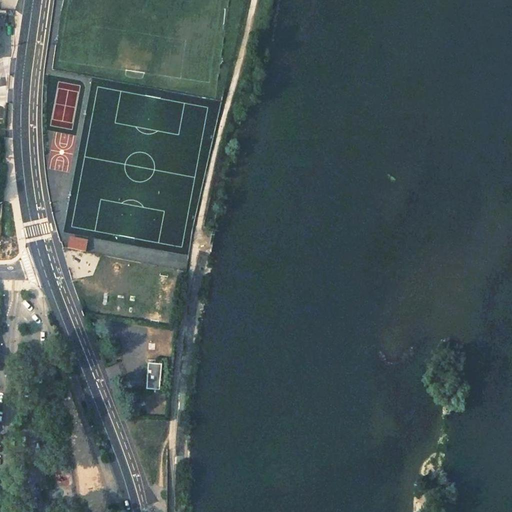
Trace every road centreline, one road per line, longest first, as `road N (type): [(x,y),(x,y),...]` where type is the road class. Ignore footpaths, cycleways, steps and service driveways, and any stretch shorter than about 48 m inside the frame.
road 1 (primary): [(33,0),(20,133),(43,265)]
road 2 (primary): [(43,265),(132,511)]
road 3 (residential): [(1,511),(19,270)]
